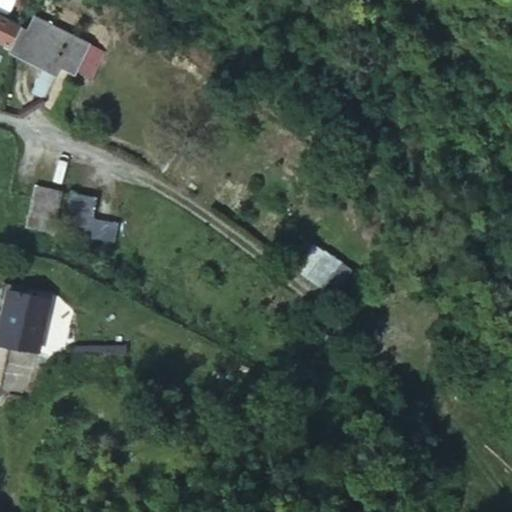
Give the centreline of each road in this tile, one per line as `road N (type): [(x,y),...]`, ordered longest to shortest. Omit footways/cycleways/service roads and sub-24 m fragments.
road 1 (track): [(497,511),(421,397),(200,214),(124,169)]
road 2 (residential): [(124,169),(0,128)]
